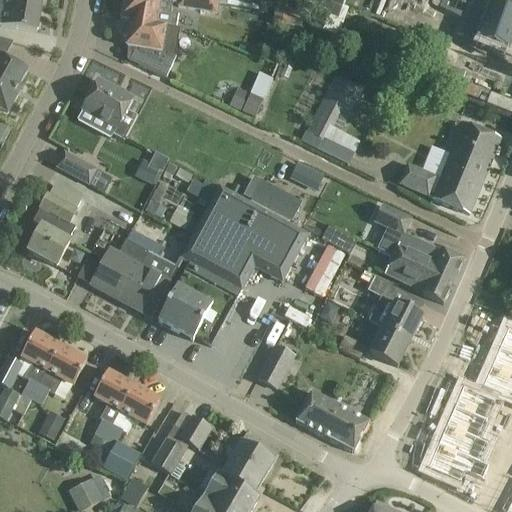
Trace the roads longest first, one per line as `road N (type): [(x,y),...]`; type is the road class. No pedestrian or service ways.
road 1 (residential): [(364,472),(332,464),(0,281)]
road 2 (residential): [(364,472),(436,357),(511,171)]
road 3 (residential): [(0,191),(62,77),(88,0)]
